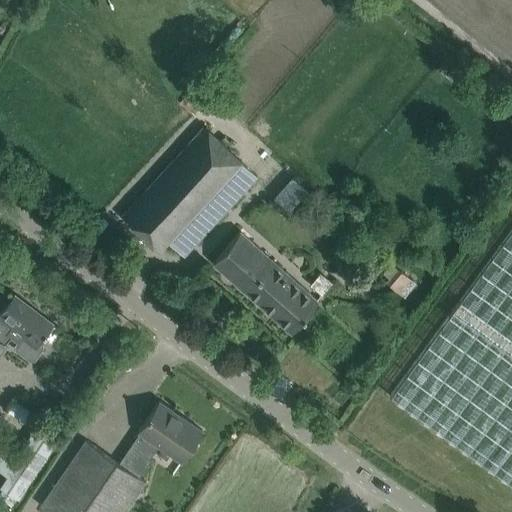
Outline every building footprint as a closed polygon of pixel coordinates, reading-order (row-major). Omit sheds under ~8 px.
[(204,126),(122,214),(148,239),(157,230),(183,255),(257,175),(204,126)] [(511,226),(389,395),(511,484),(511,226)] [(241,231),(213,262),(291,331),(319,300),(241,231)] [(401,271),(388,285),(404,298),(416,284),(401,271)] [(0,312),(0,349),(10,337),(17,342),(15,344),(16,348),(29,358),(33,358),(42,347),(41,342),(39,341),(43,336),(44,337),(46,333),(45,332),(52,323),(14,294),(0,312)] [(40,505),(50,511),(122,511),(145,480),(139,476),(151,458),(144,453),(152,441),(181,461),(202,430),(181,415),(179,417),(172,412),(173,410),(158,400),(137,431),(139,432),(118,462),(85,439),(40,505)] [(63,433),(40,418),(0,477),(0,488),(18,500),(63,433)] [(0,443),(0,469),(1,470),(14,453),(0,443)]
